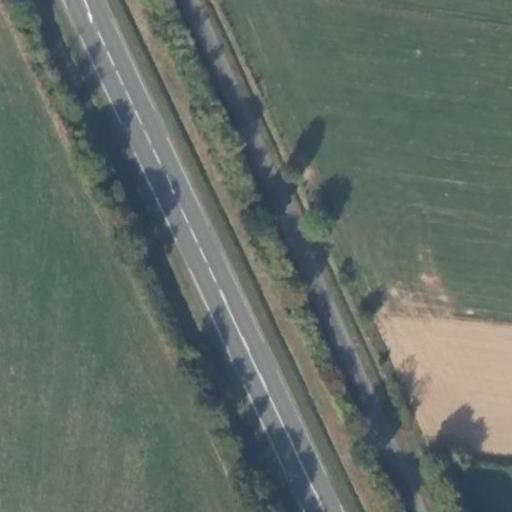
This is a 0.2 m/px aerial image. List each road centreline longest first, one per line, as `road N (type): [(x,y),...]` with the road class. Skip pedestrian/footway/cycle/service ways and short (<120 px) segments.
road 1 (primary): [(326,511),(84,0)]
road 2 (unclassified): [(421,511),(190,0)]
